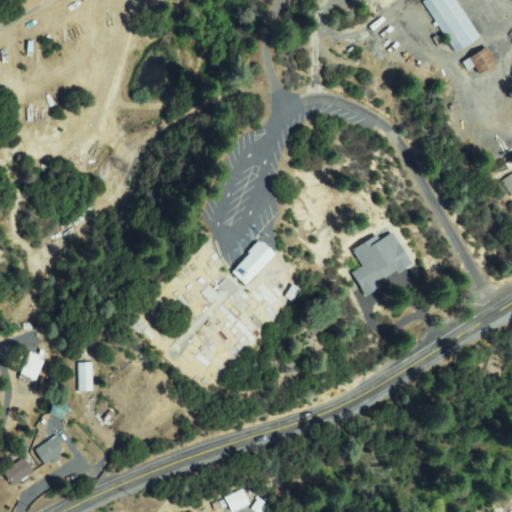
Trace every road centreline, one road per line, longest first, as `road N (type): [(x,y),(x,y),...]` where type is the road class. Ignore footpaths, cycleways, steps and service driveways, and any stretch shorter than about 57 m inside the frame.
road 1 (primary): [(64,511),(335,400),(511,289)]
road 2 (residential): [(490,302),(384,116),(348,97),(281,92),(262,37),(276,0)]
road 3 (residential): [(122,482),(94,460),(53,402),(36,343)]
